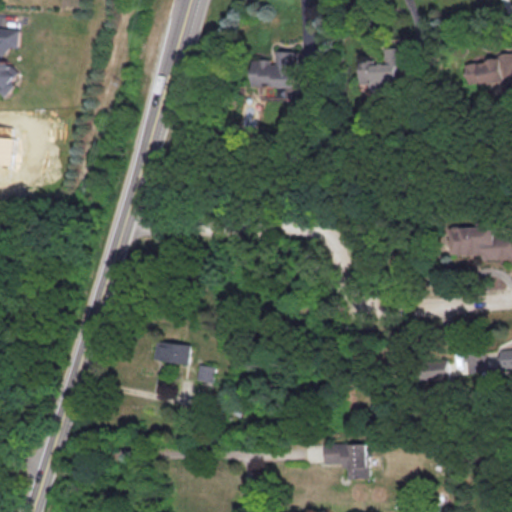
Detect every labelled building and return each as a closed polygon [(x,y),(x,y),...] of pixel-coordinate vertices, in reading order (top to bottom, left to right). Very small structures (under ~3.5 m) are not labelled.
[(21,28),(0,25),(0,90),(6,95),(13,86),(14,78),(20,70),(3,57),(12,45),(19,46),(21,28)] [(301,50),(277,49),(277,59),(268,59),(268,56),(253,55),(253,85),(300,86),(301,50)] [(365,82),(402,80),(401,62),(377,63),(377,53),(364,54),(365,82)] [(511,53),(468,61),(472,86),(511,78),(511,53)] [(16,136),(12,135),(13,125),(0,124),(0,162),(14,163),(16,136)] [(453,254),(486,253),(486,258),(511,256),(511,232),(498,233),(497,224),(452,226),(453,254)] [(194,344),(159,338),(156,357),(191,363),(194,344)] [(425,379),(453,377),(451,358),(424,360),(425,379)] [(200,379),(215,380),(217,364),(201,363),(200,379)] [(370,441),(327,442),(328,461),(349,460),(349,477),(372,476),(370,441)]
